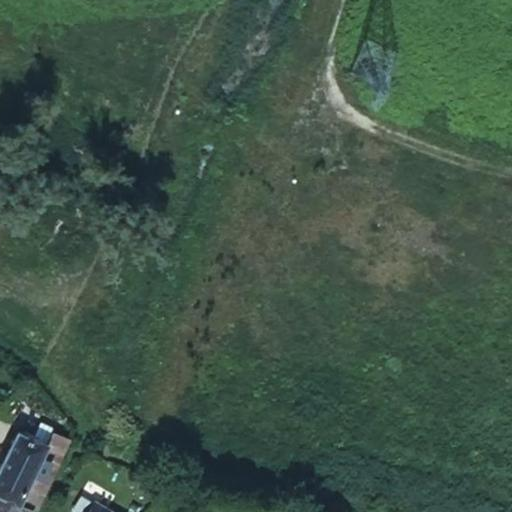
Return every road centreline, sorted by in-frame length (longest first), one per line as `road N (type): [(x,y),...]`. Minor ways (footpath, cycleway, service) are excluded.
road 1 (track): [(314,107),(511,177)]
road 2 (track): [(314,107),(285,124),(203,121),(172,137)]
